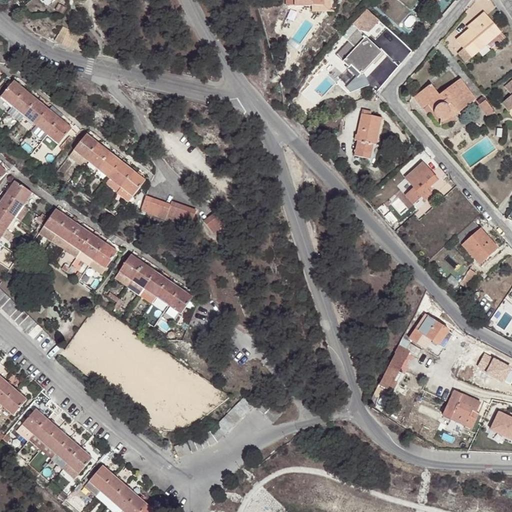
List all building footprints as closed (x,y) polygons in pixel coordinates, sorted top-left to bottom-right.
[(467,40),(461,45),(469,55),(497,31),(505,24),(487,4),(480,11),(481,13),(472,21),(460,31),(467,40)] [(367,8),(355,21),(362,28),(364,28),(367,28),(370,30),(379,19),(367,8)] [(480,11),(470,19),(472,21),(481,13),(480,11)] [(343,59),(351,66),(352,64),(363,73),(383,49),(352,22),(342,33),(355,45),(343,59)] [(497,31),(501,36),(509,29),(505,24),(497,31)] [(61,28),(55,43),(61,46),(67,48),(74,51),(75,49),(81,52),(86,38),(80,36),(74,33),(67,30),(61,28)] [(352,64),(351,66),(350,66),(361,75),(363,73),(352,64)] [(480,91),(463,71),(443,88),(434,77),(418,91),(427,102),(434,96),(439,102),(440,106),(442,109),(446,112),(449,112),(454,111),(456,109),(457,106),(458,103),(461,101),(464,105),(480,91)] [(7,102),(13,107),(26,92),(14,82),(2,98),(7,102)] [(26,92),(13,107),(25,117),(37,101),(26,92)] [(25,117),(37,126),(49,111),(37,101),(25,117)] [(485,117),(493,114),(487,101),(479,105),(485,117)] [(13,107),(9,113),(20,122),(25,117),(13,107)] [(372,109),(362,107),(356,132),(355,131),(354,137),(357,138),(353,151),(369,157),(373,142),(376,143),(382,116),(371,113),(372,109)] [(37,126),(48,136),(60,120),(49,111),(37,126)] [(60,120),(48,136),(53,140),(59,145),(72,129),(60,120)] [(37,126),(32,132),(43,141),(48,136),(37,126)] [(74,151),(87,161),(99,146),(86,135),(74,151)] [(41,143),(47,147),(53,140),(48,136),(43,141),(41,143)] [(99,146),(87,161),(98,170),(110,155),(99,146)] [(74,151),(69,157),(82,167),(87,161),(74,151)] [(98,170),(110,179),(122,164),(110,155),(98,170)] [(438,178),(423,160),(405,176),(414,185),(405,193),(413,202),(422,195),(424,198),(431,192),(427,187),(438,178)] [(110,179),(122,189),(134,174),(122,164),(110,179)] [(134,174),(122,189),(133,197),(145,182),(134,174)] [(110,179),(106,184),(118,193),(122,189),(110,179)] [(13,182),(5,194),(23,207),(32,195),(13,182)] [(118,194),(129,202),(133,197),(122,189),(118,193),(118,194)] [(390,198),(385,192),(374,202),(379,208),(390,198)] [(0,201),(0,208),(15,219),(23,207),(5,194),(0,201)] [(146,200),(141,213),(147,215),(152,217),(159,219),(165,221),(167,217),(170,208),(163,206),(157,204),(151,202),(146,200)] [(170,208),(167,217),(174,219),(180,221),(185,223),(193,225),(197,213),(190,210),(184,208),(178,206),(172,204),(170,208)] [(15,219),(20,223),(29,211),(23,207),(15,219)] [(0,226),(6,231),(15,219),(0,208),(0,226)] [(400,217),(392,209),(386,215),(393,223),(400,217)] [(43,228),(54,235),(65,219),(54,212),(43,228)] [(208,218),(205,224),(214,229),(217,224),(221,218),(212,212),(208,218)] [(65,219),(54,235),(67,244),(78,227),(65,219)] [(456,236),(462,243),(481,226),(475,219),(456,236)] [(488,250),(491,254),(499,247),(481,226),(462,243),(477,260),(488,250)] [(78,227),(67,244),(79,252),(90,236),(78,227)] [(43,228),(39,235),(50,242),(54,235),(43,228)] [(6,231),(2,238),(8,242),(12,236),(6,231)] [(79,252),(92,261),(103,244),(90,236),(79,252)] [(67,244),(63,250),(75,258),(79,252),(67,244)] [(103,244),(92,261),(104,269),(115,252),(103,244)] [(480,264),(491,254),(488,250),(477,260),(480,264)] [(79,252),(75,258),(88,267),(88,266),(92,261),(79,252)] [(119,273),(131,281),(143,264),(130,256),(119,273)] [(92,261),(88,266),(100,275),(104,269),(92,261)] [(143,264),(131,281),(144,290),(155,273),(143,264)] [(477,274),(471,269),(460,284),(467,289),(477,274)] [(114,279),(127,287),(131,281),(119,273),(114,279)] [(144,290),(155,298),(167,281),(155,273),(144,290)] [(131,281),(127,287),(139,296),(144,290),(131,281)] [(155,298),(168,306),(180,289),(167,281),(155,298)] [(0,306),(33,339),(43,329),(0,288),(0,306)] [(180,289),(168,306),(181,315),(192,298),(180,289)] [(144,290),(139,296),(151,304),(155,298),(144,290)] [(438,357),(439,358),(445,348),(439,344),(448,332),(449,331),(425,314),(409,337),(412,339),(438,357)] [(511,322),(504,318),(498,328),(511,336),(511,322)] [(439,344),(445,348),(454,336),(448,332),(439,344)] [(398,346),(406,350),(409,344),(411,341),(403,337),(398,346)] [(422,350),(409,344),(406,350),(398,346),(395,354),(396,355),(384,381),(386,382),(387,381),(396,385),(403,373),(398,370),(404,359),(406,360),(409,353),(418,358),(422,350)] [(4,384),(0,388),(0,408),(1,410),(15,393),(4,384)] [(482,404),(455,392),(445,417),(471,429),(482,404)] [(27,404),(15,393),(1,410),(13,420),(27,404)] [(176,446),(181,458),(187,456),(217,443),(255,405),(246,396),(211,432),(176,446)] [(268,398),(258,408),(264,413),(269,418),(275,423),(281,417),(284,414),(279,409),(273,404),(268,398)] [(23,427),(34,437),(48,421),(36,411),(23,427)] [(511,420),(500,416),(493,433),(511,441),(511,420)] [(48,421),(34,437),(46,447),(59,431),(48,421)] [(18,434),(29,443),(30,442),(34,437),(23,427),(18,434)] [(46,447),(57,456),(70,441),(59,431),(46,447)] [(30,442),(41,452),(46,447),(34,437),(30,442)] [(57,456),(68,466),(81,450),(70,441),(57,456)] [(46,447),(41,452),(52,462),(57,456),(46,447)] [(81,450),(68,466),(79,476),(92,460),(81,450)] [(57,456),(52,462),(63,471),(68,466),(57,456)] [(68,466),(63,471),(75,481),(79,476),(68,466)] [(89,484),(101,494),(114,479),(102,468),(89,484)] [(114,479),(101,494),(112,504),(125,489),(114,479)] [(89,484),(84,489),(96,500),(101,494),(89,484)] [(125,489),(112,504),(121,511),(125,511),(137,498),(125,489)] [(101,494),(96,500),(108,509),(112,504),(101,494)] [(125,511),(144,511),(148,508),(137,498),(125,511)]
